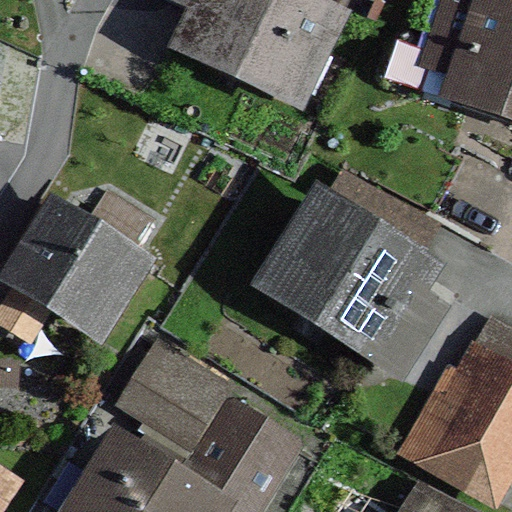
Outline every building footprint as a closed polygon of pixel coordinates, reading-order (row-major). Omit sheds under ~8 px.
[(211,0),(215,2),(195,45),(293,91),(334,2),(330,0),(211,0)] [(461,107),(466,92),(511,108),(511,17),(499,13),(503,0),(453,0),(422,92),(461,107)] [(405,130),(377,184),(427,211),(456,157),(405,130)] [(335,195),(425,246),(436,225),(346,175),(335,195)] [(10,274),(104,334),(146,267),(130,257),(151,223),(109,196),(87,230),(43,202),(3,264),(13,270),(10,274)] [(400,361),(433,309),(407,293),(421,272),(324,210),(278,283),(400,361)] [(437,398),(406,452),(482,496),(511,443),(511,333),(493,323),(447,403),(437,398)] [(126,404),(188,442),(222,387),(161,348),(126,404)] [(252,511),(293,447),(231,409),(190,474),(145,446),(138,457),(118,445),(75,511),(252,511)] [(0,475),(0,504),(13,484),(0,475)] [(409,511),(476,511),(426,486),(409,511)]
